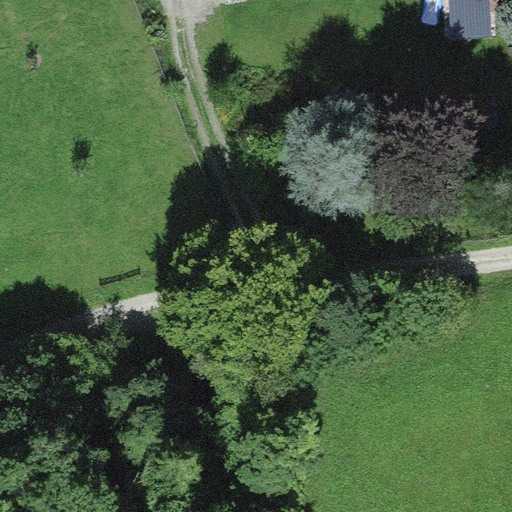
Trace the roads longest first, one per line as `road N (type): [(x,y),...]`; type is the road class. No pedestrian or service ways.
road 1 (track): [(511,254),(170,305)]
road 2 (track): [(213,511),(170,305)]
road 3 (track): [(170,305),(63,333),(0,363)]
